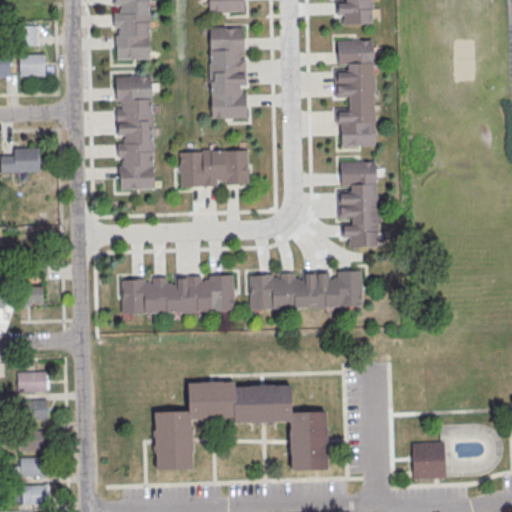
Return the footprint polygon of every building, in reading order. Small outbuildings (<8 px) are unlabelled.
[(146,0),(149,58),(116,59),(115,34),(117,34),(117,26),(114,26),(113,12),(118,12),(118,4),(113,4),(112,0),(146,0)] [(207,0),(242,0),(243,9),(208,10),(207,0)] [(371,0),(372,23),(342,24),(342,14),(335,14),(335,0),(371,0)] [(208,25),(210,118),(246,117),(246,91),(241,92),(241,88),(239,86),(239,84),(245,84),(243,24),(208,25)] [(35,25),(21,25),(21,44),(35,44),(35,25)] [(337,40),(371,39),(374,144),(341,145),(341,123),(335,123),(335,108),(348,108),(348,96),(334,97),(334,68),(347,68),(347,64),(337,64),(337,40)] [(19,55),(45,54),(45,76),(20,76),(19,55)] [(0,55),(10,55),(10,76),(0,76),(0,55)] [(115,77),(149,76),(153,189),(119,190),(119,165),(121,165),(121,157),(117,157),(117,143),(122,143),(122,135),(117,135),(116,107),(119,107),(119,101),(116,101),(115,77)] [(13,148),(39,148),(39,171),(1,172),(0,155),(14,155),(13,148)] [(179,151),(247,148),(249,184),(223,185),(223,181),(220,182),(218,179),(216,179),(216,185),(180,186),(179,151)] [(340,161),(374,160),(377,245),(348,246),(347,236),(342,236),(342,222),(350,222),(350,217),(338,218),(337,190),(350,189),(350,185),(341,185),(340,161)] [(247,273),(272,273),(272,276),(276,275),(278,277),(280,277),(279,273),(294,272),(294,277),(298,277),(299,279),(301,279),(301,272),(328,271),(328,278),(331,278),(332,275),(336,275),(336,270),(360,269),(361,304),(249,308),(247,273)] [(120,277),(144,276),(144,279),(148,279),(150,281),(152,281),(152,276),(166,276),(166,281),(170,280),(171,283),(173,283),(173,276),(200,275),(200,281),(203,281),(205,279),(208,279),(208,274),(232,273),(233,308),(121,312),(120,277)] [(24,286),(42,286),(43,305),(25,306),(24,286)] [(17,373),(46,372),(46,391),(18,392),(17,373)] [(153,410),(155,470),(192,468),(191,418),(233,417),(233,422),(288,420),(290,470),(327,468),(325,410),(291,412),(290,383),(234,385),(234,380),(186,382),(187,409),(153,410)] [(18,400),(47,399),(48,419),(19,420),(18,400)] [(18,432),(46,431),(47,450),(19,451),(18,432)] [(411,442),(443,441),(444,477),(413,479),(411,442)] [(20,458),(47,457),(48,476),(21,477),(20,458)] [(22,486),(49,485),(50,505),(23,505),(22,486)]
